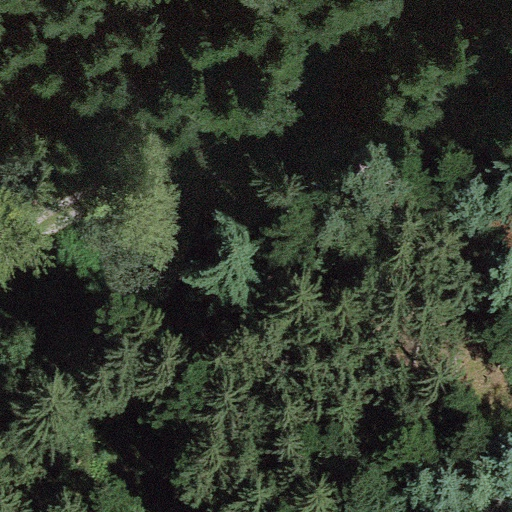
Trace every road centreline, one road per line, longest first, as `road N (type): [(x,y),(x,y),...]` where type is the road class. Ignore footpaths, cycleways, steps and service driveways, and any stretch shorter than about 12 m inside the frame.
road 1 (track): [(511,291),(284,198),(172,175)]
road 2 (track): [(0,254),(101,186),(172,175)]
